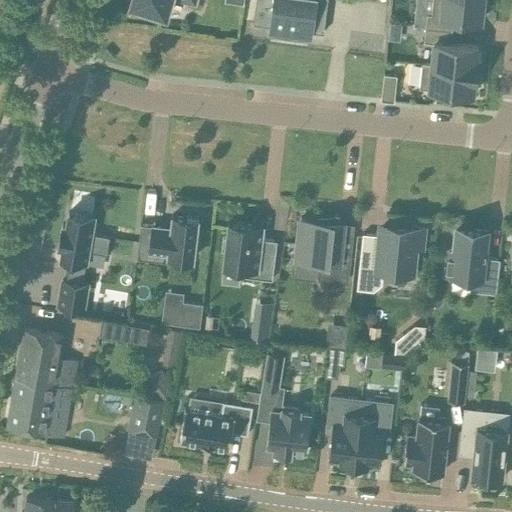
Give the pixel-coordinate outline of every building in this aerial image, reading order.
[(133,0),(132,5),(167,16),(172,0),(184,0),(196,4),(197,0),(133,0)] [(327,0),(256,0),(253,22),(270,25),(269,32),(310,38),(311,30),(323,32),(327,0)] [(427,13),(426,27),(451,29),(452,16),(481,20),(482,0),(433,0),(432,13),(427,13)] [(426,27),(424,40),(434,41),(432,63),(432,64),(477,69),(478,57),(477,56),(478,45),(450,42),(451,29),(426,27)] [(422,62),(420,86),(473,92),(474,81),(476,81),(477,69),(432,64),(432,63),(422,62)] [(397,74),(384,73),(381,98),(394,99),(397,74)] [(94,216),(69,211),(66,224),(62,224),(59,244),(63,245),(61,256),(70,258),(66,280),(62,279),(58,304),(83,309),(88,284),(82,283),(88,250),(106,253),(109,235),(91,232),(94,216)] [(141,223),(137,257),(168,261),(169,255),(193,258),(197,221),(198,222),(198,217),(187,216),(172,214),(171,228),(163,227),(163,225),(141,223)] [(299,232),(296,257),(320,260),(318,278),(347,281),(350,251),(340,250),(343,222),(336,221),(336,217),(319,215),(319,219),(315,219),(301,218),(299,232)] [(241,266),(240,275),(272,279),(277,239),(262,238),(263,225),(228,221),(226,237),(223,236),(222,249),(225,249),(223,264),(241,266)] [(363,232),(357,287),(374,289),(382,283),(384,268),(414,271),(416,245),(422,246),(424,226),(391,223),(390,229),(380,228),(379,234),(363,232)] [(448,254),(446,272),(451,272),(451,273),(471,275),(469,290),(496,292),(499,258),(485,257),(487,229),(456,226),(455,243),(454,243),(454,250),(449,249),(448,254)] [(203,304),(183,301),(181,313),(164,310),(162,322),(199,328),(203,304)] [(324,334),(327,334),(326,346),(329,346),(345,348),(349,308),(327,305),(325,321),(324,334)] [(112,346),(115,322),(93,319),(89,343),(112,346)] [(252,321),(249,339),(267,341),(270,323),(252,321)] [(127,325),(126,334),(146,338),(148,328),(127,325)] [(24,327),(15,376),(73,386),(78,359),(60,356),(64,334),(24,327)] [(396,339),(395,352),(403,353),(415,343),(405,331),(396,339)] [(167,338),(162,363),(177,365),(181,341),(167,338)] [(479,366),(499,367),(500,348),(480,347),(479,366)] [(284,354),(267,351),(261,386),(279,389),(284,354)] [(383,351),(382,364),(401,367),(403,353),(395,352),(383,351)] [(450,398),(465,399),(466,392),(468,368),(469,362),(454,360),(450,398)] [(328,363),(326,376),(338,378),(340,364),(328,363)] [(468,368),(466,392),(474,393),(476,369),(468,368)] [(7,425),(64,435),(73,386),(15,376),(7,425)] [(170,401),(135,393),(128,428),(131,429),(131,430),(154,435),(154,434),(158,435),(163,410),(168,411),(170,401)] [(354,463),(361,398),(330,394),(327,424),(333,425),(329,460),(354,463)] [(361,398),(354,463),(379,466),(383,430),(389,431),(392,401),(361,398)] [(185,407),(180,439),(181,439),(202,442),(202,443),(214,445),(214,444),(228,446),(228,447),(229,447),(232,431),(248,434),(253,405),(223,400),(221,413),(186,408),(186,407),(185,407)] [(274,452),(291,454),(291,449),(306,451),(311,413),(300,411),(300,407),(282,405),(282,409),(271,408),(266,445),(274,445),(274,452)] [(485,408),(464,406),(459,453),(473,454),(471,474),(484,476),(483,480),(497,481),(498,477),(502,478),(507,430),(483,427),(485,408)] [(419,416),(417,434),(407,433),(404,461),(414,462),(413,468),(443,471),(449,420),(419,416)] [(73,511),(74,498),(54,497),(27,496),(26,511),(73,511)]
